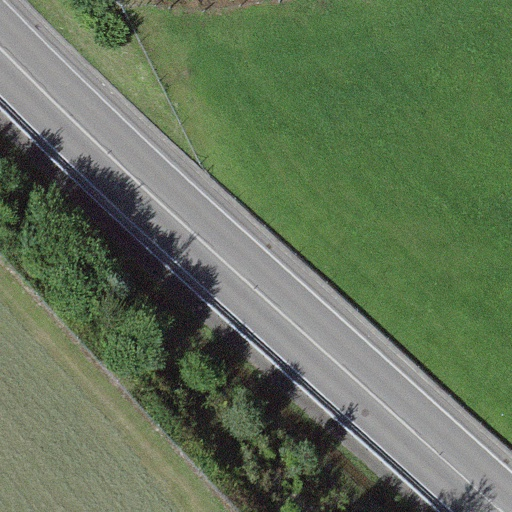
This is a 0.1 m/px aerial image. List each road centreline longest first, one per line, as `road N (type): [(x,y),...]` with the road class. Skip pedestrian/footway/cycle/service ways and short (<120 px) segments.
road 1 (trunk): [(0,46),(500,511)]
road 2 (track): [(102,381),(222,511)]
